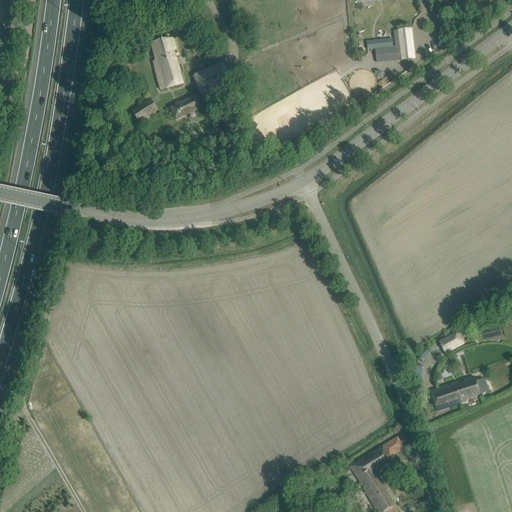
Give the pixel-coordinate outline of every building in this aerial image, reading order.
[(395,32),(397,53),(376,56),(377,63),(402,60),(402,61),(414,59),(410,29),(399,31),(395,32)] [(153,62),(156,72),(161,90),(182,85),(174,50),(176,50),(173,38),(151,44),(156,62),(153,62)] [(222,63),(194,76),(202,96),(231,83),(222,63)] [(202,109),(196,95),(169,108),(175,121),(202,109)] [(138,124),(158,111),(150,99),(130,110),(138,124)] [(458,331),(450,335),(439,341),(446,354),(464,344),(458,331)] [(488,391),(486,385),(484,379),(476,382),(474,376),(431,391),(438,411),(462,403),(461,402),(480,395),(480,394),(488,391)] [(398,437),(389,443),(350,466),(360,483),(379,473),(394,464),(390,458),(405,449),(398,437)] [(389,490),(379,473),(360,483),(358,484),(359,487),(362,485),(370,500),(377,511),(398,511),(386,491),(389,490)]
